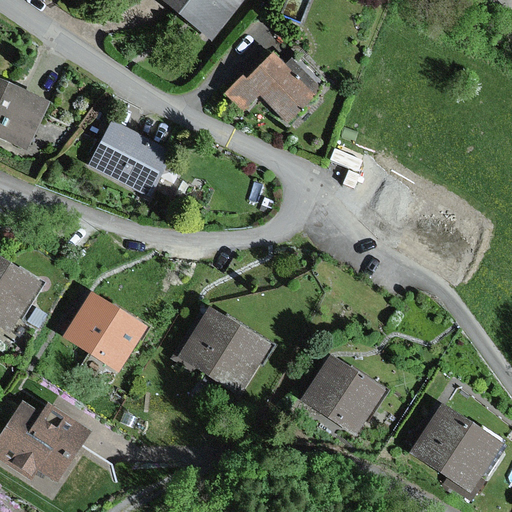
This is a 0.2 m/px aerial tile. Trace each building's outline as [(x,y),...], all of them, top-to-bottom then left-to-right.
[(150,0),(209,45),(244,0),(150,0)] [(269,55),(243,82),(240,79),(223,96),(243,115),(259,99),(286,125),(319,91),(290,63),(284,69),(269,55)] [(46,106),(0,85),(0,142),(25,153),(46,106)] [(171,154),(109,123),(87,167),(149,198),(171,154)] [(390,298),(322,259),(307,284),(375,324),(390,298)] [(40,288),(0,262),(0,330),(9,336),(40,288)] [(143,332),(88,297),(61,340),(116,375),(143,332)] [(270,349),(207,311),(176,361),(239,400),(270,349)] [(381,393),(327,359),(298,405),(353,439),(381,393)] [(37,416),(20,406),(0,437),(0,462),(30,481),(35,473),(56,486),(63,476),(81,448),(89,435),(43,406),(37,416)] [(499,447),(439,408),(407,456),(468,495),(499,447)] [(110,466),(81,448),(63,476),(92,494),(110,466)]
